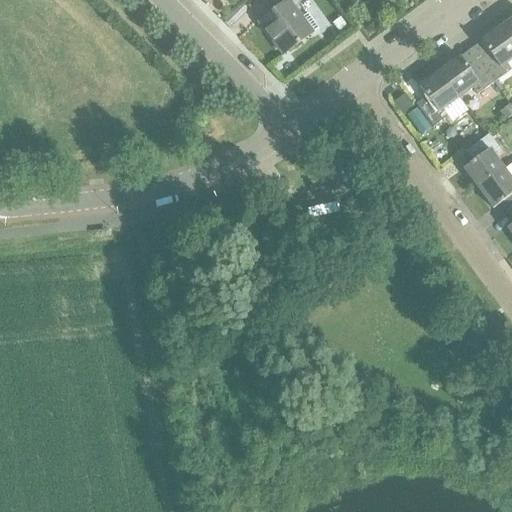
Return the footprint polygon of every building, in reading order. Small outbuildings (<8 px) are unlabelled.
[(301,19),(288,1),(289,0),(268,0),(276,10),(259,22),(283,55),(312,34),(312,33),(318,28),(307,14),(301,19)] [(511,19),(501,28),(511,43),(511,19)] [(488,53),(477,60),(494,83),(511,70),(506,64),(511,59),(511,43),(501,28),(480,43),(488,53)] [(459,58),(439,73),(458,99),(472,89),(477,95),(494,83),(477,60),(467,68),(459,58)] [(458,99),(439,73),(419,87),(427,98),(416,105),(433,128),(450,115),(445,109),(458,99)] [(463,170),(478,190),(504,170),(495,157),(501,151),(489,135),(466,152),(474,162),(463,170)] [(511,164),(504,170),(478,190),(493,209),(503,202),(510,212),(511,210),(511,164)]
